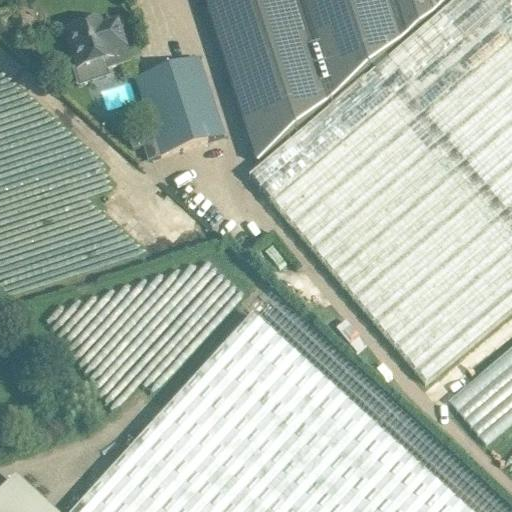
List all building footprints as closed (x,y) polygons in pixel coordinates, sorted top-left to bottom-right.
[(204,0),(259,170),(421,33),(459,0),(409,0),(391,6),(389,0),(204,0)] [(511,0),(459,0),(421,33),(259,170),(249,178),(426,387),(511,313),(511,0)] [(101,27),(99,20),(88,23),(85,22),(77,24),(76,27),(65,31),(78,71),(103,62),(106,71),(130,63),(117,22),(101,27)] [(198,60),(135,80),(160,159),(223,138),(198,60)] [(276,278),(291,264),(271,244),(256,259),(276,278)] [(464,511),(252,318),(73,511),(464,511)] [(511,348),(448,399),(485,444),(511,422),(511,348)] [(0,511),(42,511),(12,484),(0,496),(0,511)]
